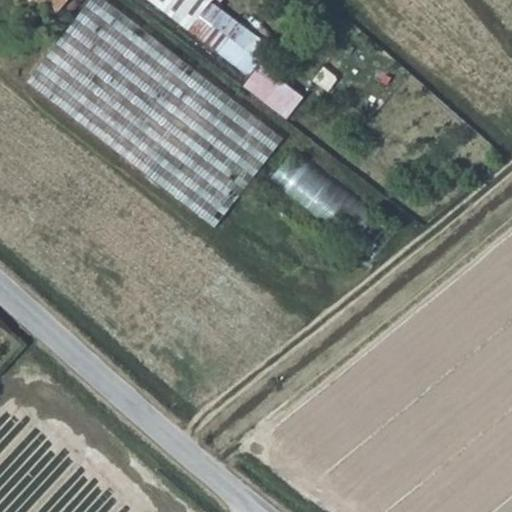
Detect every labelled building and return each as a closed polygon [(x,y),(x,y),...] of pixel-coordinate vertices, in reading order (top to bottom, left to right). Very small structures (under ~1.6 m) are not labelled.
[(27,82),(58,106),(133,21),(105,0),(89,0),(70,26),(27,82)] [(64,0),(38,0),(54,13),(64,0)] [(151,0),(254,73),(275,43),(219,4),(222,0),(151,0)] [(283,136),(133,21),(58,106),(215,224),(283,136)] [(265,63),(248,85),(293,119),(309,97),(265,63)] [(298,149),(275,180),(361,242),(384,210),(298,149)]
